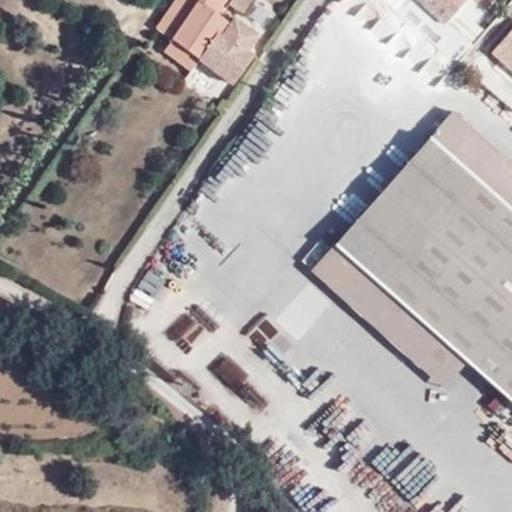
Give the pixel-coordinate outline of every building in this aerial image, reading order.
[(201,62),(235,85),(257,53),(250,48),(258,36),(223,12),(228,4),(230,0),(174,0),(154,29),(171,40),(163,51),(194,73),(201,62)] [(255,0),(231,0),(228,4),(245,14),(255,0)] [(420,0),(443,19),(459,0),(420,0)] [(511,24),(488,51),(511,72),(511,24)] [(511,160),(452,108),(425,138),(511,215),(511,160)] [(336,236),(339,238),(474,357),(511,391),(511,215),(425,138),(423,137),(336,236)] [(474,357),(339,238),(311,270),(447,387),(474,357)] [(257,345),(276,327),(262,312),(243,329),(257,345)] [(252,381),(242,389),(258,408),(267,401),(252,381)]
